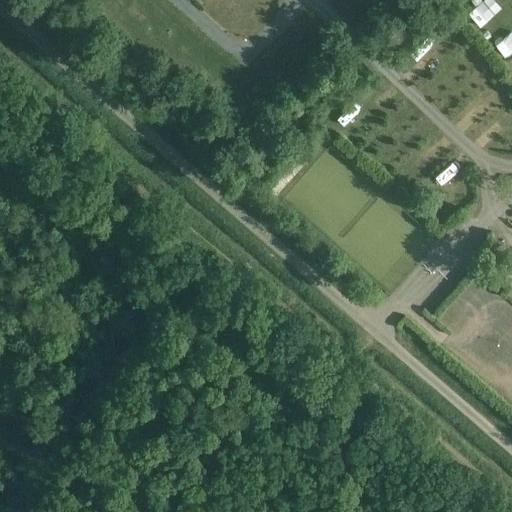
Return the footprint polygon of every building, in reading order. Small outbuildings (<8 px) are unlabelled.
[(234,0),(207,0),(204,3),(219,17),(234,0)] [(483,22),(500,5),(495,0),(484,0),(473,12),(483,22)] [(165,10),(139,38),(150,49),(176,20),(165,10)] [(488,40),(501,55),(511,45),(511,23),(510,21),(488,40)] [(320,34),(292,60),(302,70),(330,45),(320,34)] [(178,45),(169,55),(199,83),(208,73),(178,45)] [(268,85),(241,114),(256,127),(283,98),(268,85)] [(478,118),(497,103),(490,95),(471,110),(478,118)] [(264,186),(276,196),(306,162),(294,151),(264,186)]
